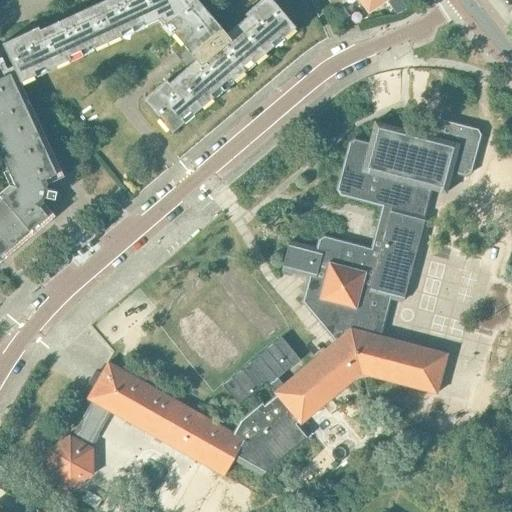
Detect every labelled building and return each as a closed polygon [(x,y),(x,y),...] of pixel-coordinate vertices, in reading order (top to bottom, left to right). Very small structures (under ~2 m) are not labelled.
[(39,26),(3,43),(20,82),(161,17),(196,59),(168,83),(166,80),(143,100),(154,113),(155,112),(164,123),(163,123),(171,132),(295,27),(272,0),(260,0),(245,14),(247,16),(227,34),(197,0),(105,0),(41,29),(39,26)] [(328,0),(334,8),(346,0),(345,0),(362,0),(369,9),(382,0),(387,0),(397,15),(407,8),(402,0),(328,0)] [(0,73),(0,149),(9,169),(4,172),(11,186),(1,194),(4,198),(0,201),(0,255),(48,215),(38,203),(44,199),(46,187),(43,180),(62,171),(13,67),(0,73)] [(351,327),(381,335),(387,315),(378,313),(383,296),(403,301),(418,244),(425,216),(412,213),(413,209),(419,186),(447,193),(452,172),(466,176),(472,173),(482,134),(479,129),(436,117),(430,121),(426,135),(375,122),(370,142),(355,139),(350,142),(337,190),(341,195),(383,207),(372,248),(325,236),(319,239),(317,248),(290,241),(283,270),(309,277),(303,301),(336,341),(351,327)] [(351,327),(336,341),(275,392),(277,395),(301,423),(301,422),(355,377),(356,378),(369,376),(369,375),(437,393),(448,353),(381,335),(351,327)] [(272,389),(304,362),(281,334),(224,383),(241,404),(266,383),(272,389)] [(244,440),(235,434),(109,363),(89,399),(94,401),(74,437),(70,435),(49,449),(48,474),(71,487),(93,473),(92,449),(91,447),(111,411),(224,476),(233,459),(244,440)] [(244,440),(233,459),(261,474),(310,432),(301,422),(301,423),(277,395),(266,405),(263,402),(242,422),(235,434),(244,440)] [(88,490),(82,501),(96,509),(102,498),(88,490)] [(310,500),(302,508),(307,511),(316,511),(320,508),(310,500)]
